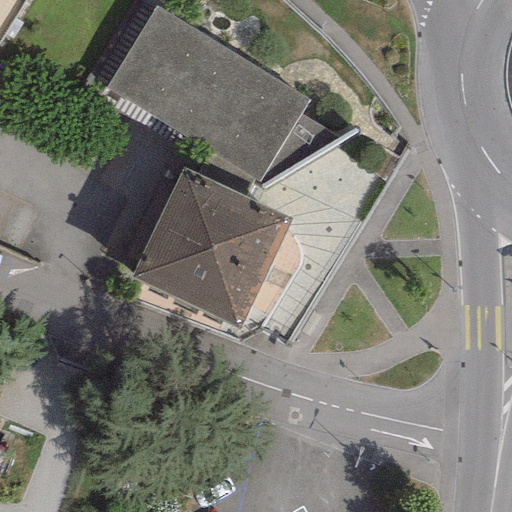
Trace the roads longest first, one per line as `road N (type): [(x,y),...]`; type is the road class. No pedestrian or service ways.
road 1 (residential): [(502,431),(284,396),(177,367),(0,295)]
road 2 (secondary): [(500,149),(509,318),(502,431)]
road 3 (primary): [(491,29),(482,69),(485,111),(500,149)]
